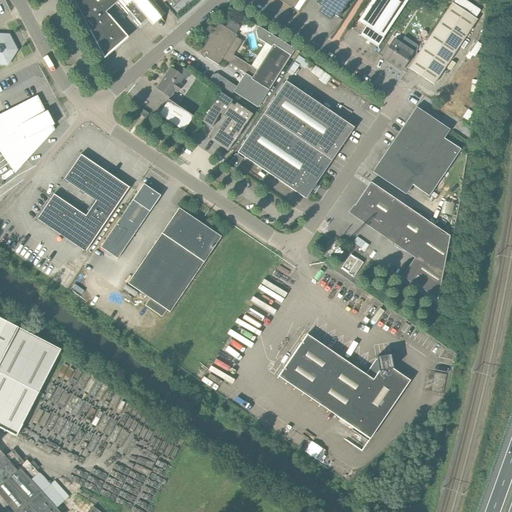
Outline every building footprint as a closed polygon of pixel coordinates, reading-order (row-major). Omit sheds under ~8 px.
[(67,0),(107,50),(121,39),(89,0),(67,0)] [(106,12),(117,3),(138,27),(156,12),(150,6),(156,1),(155,0),(89,0),(121,39),(107,50),(85,23),(104,58),(127,37),(106,12)] [(339,16),(349,0),(320,0),(318,3),(339,16)] [(377,47),(384,38),(408,0),(371,0),(358,21),(366,26),(360,35),(377,47)] [(434,85),(477,20),(476,19),(482,10),(466,0),(454,0),(452,4),(452,3),(408,68),(434,85)] [(222,60),(229,64),(234,56),(244,42),(236,37),(237,35),(235,33),(238,28),(238,25),(231,20),(228,21),(224,27),(219,23),(200,53),(218,65),(222,60)] [(256,35),(258,42),(262,45),(272,51),(257,74),(250,69),(233,97),(259,113),(295,54),(260,31),(256,35)] [(0,65),(8,65),(17,50),(9,35),(0,34),(0,65)] [(401,70),(413,52),(394,39),(382,58),(401,70)] [(190,73),(181,67),(177,73),(170,68),(165,76),(166,76),(162,82),(162,81),(156,89),(170,98),(174,91),(177,92),(181,86),(179,84),(183,78),(186,79),(190,73)] [(306,199),(354,128),(286,81),(237,153),(306,199)] [(234,106),(230,103),(232,101),(220,93),(201,121),(213,129),(221,113),(226,117),(234,106)] [(0,143),(45,112),(37,96),(0,115),(0,143)] [(180,131),(190,116),(164,99),(154,114),(180,131)] [(230,148),(252,114),(236,103),(234,106),(226,117),(213,136),(230,148)] [(456,158),(461,151),(443,139),(450,130),(415,107),(414,107),(415,108),(405,124),(456,158)] [(146,119),(149,114),(143,110),(140,115),(146,119)] [(0,152),(15,173),(54,130),(52,126),(55,124),(48,111),(45,112),(0,143),(0,152)] [(445,174),(456,158),(405,124),(394,140),(445,174)] [(434,190),(445,174),(394,140),(383,156),(434,190)] [(85,252),(129,188),(81,155),(64,179),(95,201),(85,216),(54,194),(37,219),(85,252)] [(434,190),(383,156),(372,172),(406,195),(412,185),(430,197),(434,190)] [(243,163),(235,157),(235,158),(230,166),(237,171),(243,163)] [(374,229),(384,228),(401,203),(371,182),(354,207),(356,217),(374,229)] [(139,227),(160,196),(143,184),(122,216),(139,227)] [(404,250),(414,248),(431,223),(401,203),(384,228),(386,237),(404,250)] [(195,275),(221,237),(179,208),(153,246),(195,275)] [(117,259),(139,227),(122,216),(100,248),(117,259)] [(437,300),(455,239),(431,223),(414,248),(416,258),(403,277),(437,300)] [(170,312),(195,275),(153,246),(128,284),(150,299),(145,306),(162,317),(167,310),(170,312)] [(352,252),(352,250),(340,265),(356,273),(365,258),(352,252)] [(0,426),(20,437),(64,352),(0,318),(0,426)] [(369,377),(307,335),(278,377),(338,418),(370,439),(410,381),(393,369),(390,355),(376,357),(377,364),(369,377)] [(0,511),(0,495),(13,511),(65,511),(66,511),(60,504),(69,497),(44,469),(39,473),(27,460),(24,462),(13,449),(5,456),(0,450),(0,511)] [(92,507),(81,499),(84,494),(80,490),(65,509),(68,511),(100,511),(93,507),(92,507)]
